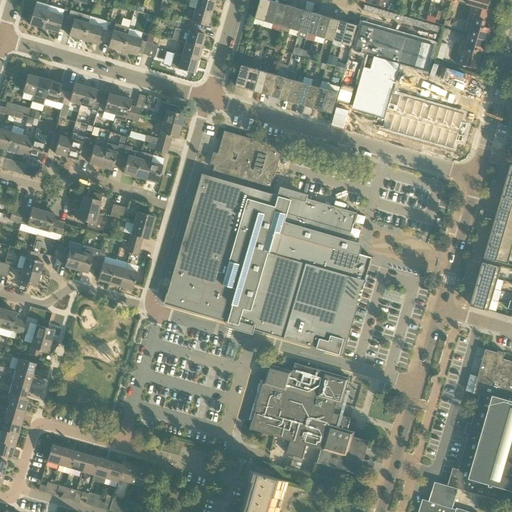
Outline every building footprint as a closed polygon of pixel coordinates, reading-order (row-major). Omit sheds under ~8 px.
[(211,13),(215,1),(211,0),(197,0),(195,8),(211,13)] [(264,21),(270,0),(269,0),(260,0),(255,18),(264,21)] [(273,23),(279,3),(270,0),(264,21),(273,23)] [(488,9),(490,0),(467,0),(466,4),(473,5),(487,10),(488,9)] [(43,29),(50,5),(37,1),(35,7),(34,7),(29,25),(30,25),(30,24),(43,28),(43,29)] [(282,26),(288,5),(279,3),(273,23),(282,26)] [(58,29),(64,31),(68,19),(70,11),(64,9),(50,5),(43,29),(44,29),(44,28),(57,32),(57,33),(58,29)] [(290,28),(296,8),(288,5),(282,26),(290,28)] [(488,9),(487,10),(473,5),(468,23),(466,29),(470,30),(469,35),(487,41),(491,29),(488,28),(493,11),(488,9)] [(208,26),(211,13),(195,8),(191,21),(208,26)] [(299,31),(305,10),(296,8),(290,28),(299,31)] [(308,33),(314,13),(305,10),(299,31),(297,36),(306,39),(308,33)] [(308,33),(316,36),(322,15),(314,13),(308,33)] [(172,21),(184,24),(186,18),(174,15),(172,21)] [(325,38),(331,18),(322,15),(316,36),(325,38)] [(334,41),(340,20),(331,18),(325,38),(334,41)] [(82,40),(83,40),(88,23),(87,23),(74,19),(75,19),(74,19),(73,21),(68,19),(64,31),(70,33),(69,36),(70,36),(83,40),(82,40)] [(172,21),(167,20),(165,25),(170,27),(175,28),(172,39),(179,41),(185,43),(201,48),(205,35),(189,31),(185,29),(183,29),(184,24),(172,21)] [(333,45),(341,47),(348,22),(340,20),(334,41),(333,45)] [(358,25),(348,22),(341,47),(350,50),(351,46),(352,46),(358,25)] [(424,22),(422,28),(430,30),(432,24),(424,22)] [(88,23),(83,40),(96,44),(97,44),(98,41),(103,43),(107,30),(101,29),(102,27),(101,27),(88,23)] [(113,32),(107,30),(103,43),(109,44),(108,48),(109,48),(109,47),(122,51),(121,52),(122,52),(127,34),(129,27),(115,23),(113,32)] [(362,24),(355,51),(374,56),(370,68),(364,66),(358,84),(365,86),(358,111),(384,119),(382,127),(454,148),(456,140),(462,142),(467,123),(461,122),(464,114),(392,93),(401,64),(426,71),(434,45),(401,35),(398,46),(386,43),(389,32),(362,24)] [(432,24),(430,30),(438,33),(440,26),(432,24)] [(146,42),(140,40),(141,39),(128,35),(128,34),(127,34),(122,52),(123,52),(136,55),(135,56),(136,56),(137,52),(143,54),(146,42)] [(143,54),(148,56),(152,44),(154,36),(148,34),(146,42),(143,54)] [(484,53),(487,41),(469,35),(467,41),(463,39),(461,45),(456,63),(468,67),(476,69),(481,52),(484,53)] [(201,48),(185,43),(179,41),(176,54),(181,56),(181,55),(198,60),(201,48)] [(158,45),(152,44),(148,56),(155,58),(158,45)] [(318,61),(320,53),(312,51),(310,59),(318,61)] [(181,56),(176,54),(175,54),(172,66),(178,68),(194,73),(198,60),(181,55),(181,56)] [(337,62),(338,57),(330,55),(327,64),(336,66),(337,62)] [(251,68),(242,65),(236,86),(245,88),(251,68)] [(253,91),(259,70),(251,68),(245,88),(253,91)] [(277,75),(271,96),(279,98),(288,70),(279,68),(277,75)] [(262,93),(268,73),(259,70),(253,91),(262,93)] [(279,98),(288,101),(294,80),(297,73),(288,70),(279,98)] [(271,96),(277,75),(268,73),(262,93),(271,96)] [(22,92),(24,92),(34,95),(39,78),(28,74),(22,92)] [(39,78),(34,95),(32,102),(44,105),(45,99),(50,81),(39,78)] [(303,83),(294,80),(288,101),(297,103),(303,83)] [(45,99),(62,104),(66,92),(60,90),(62,84),(50,81),(45,99)] [(305,106),(311,85),(303,83),(297,103),(305,106)] [(80,104),(85,87),(74,84),(71,93),(66,92),(62,104),(68,105),(70,101),(80,104)] [(314,108),(320,88),(311,85),(305,106),(314,108)] [(98,109),(101,98),(96,96),(97,90),(85,87),(80,104),(98,109)] [(323,111),(329,90),(320,88),(314,108),(323,111)] [(332,113),(338,93),(329,90),(323,111),(332,113)] [(115,114),(120,97),(109,93),(107,99),(101,98),(98,109),(115,114)] [(138,121),(145,96),(139,94),(135,108),(132,119),(138,121)] [(132,119),(135,108),(130,106),(132,100),(120,97),(115,114),(132,119)] [(17,111),(23,113),(29,115),(30,109),(7,102),(5,108),(17,111)] [(181,127),(184,115),(182,114),(183,110),(179,108),(179,107),(178,107),(161,102),(156,120),(163,122),(181,127)] [(0,112),(15,117),(16,114),(22,115),(23,113),(17,111),(5,108),(0,106),(0,112)] [(178,138),(181,127),(163,122),(159,135),(154,134),(153,137),(170,142),(172,136),(178,138)] [(6,150),(17,153),(22,135),(24,129),(13,126),(11,132),(6,150)] [(0,148),(6,150),(11,132),(0,128),(0,148)] [(241,178),(253,139),(225,131),(214,170),(241,178)] [(85,156),(88,144),(90,139),(78,135),(79,135),(73,133),(71,139),(70,139),(65,157),(77,160),(79,154),(85,156)] [(65,157),(70,139),(54,134),(50,146),(56,148),(54,153),(65,157)] [(28,156),(33,138),(22,135),(17,153),(28,156)] [(153,137),(146,135),(145,141),(149,142),(148,146),(151,147),(155,150),(156,144),(168,148),(170,142),(153,137)] [(33,138),(28,156),(40,160),(45,142),(33,138)] [(283,148),(257,140),(253,139),(241,178),(271,187),(283,148)] [(125,145),(118,143),(117,146),(107,143),(105,149),(100,166),(112,170),(113,164),(118,165),(122,154),(123,154),(125,145)] [(105,149),(88,144),(85,156),(90,157),(89,163),(100,166),(105,149)] [(167,154),(168,148),(156,144),(155,150),(167,154)] [(123,173),(134,176),(141,152),(132,150),(133,148),(125,145),(123,154),(122,154),(118,165),(125,167),(123,173)] [(145,180),(151,162),(153,155),(141,152),(141,153),(141,152),(134,176),(145,180)] [(162,165),(151,162),(145,180),(157,183),(162,165)] [(252,329),(344,356),(344,355),(370,266),(372,257),(356,253),(359,242),(349,240),(354,224),(357,213),(291,194),(289,199),(285,198),(202,174),(164,304),(229,322),(230,318),(235,320),(239,321),(238,325),(251,329),(252,329)] [(511,189),(504,188),(501,199),(511,202),(511,189)] [(80,208),(97,213),(103,195),(94,192),(92,199),(83,196),(80,208)] [(511,215),(511,202),(501,199),(498,211),(511,215)] [(110,216),(116,218),(119,206),(113,204),(110,216)] [(119,206),(116,218),(122,220),(125,208),(119,206)] [(15,222),(18,210),(13,208),(9,220),(15,222)] [(38,229),(43,211),(32,208),(30,213),(24,212),(21,224),(38,229)] [(96,219),(97,213),(80,208),(76,219),(88,222),(87,227),(96,230),(99,220),(96,219)] [(21,224),(24,212),(18,210),(15,222),(21,224)] [(55,234),(59,222),(53,220),(55,214),(43,211),(38,229),(55,234)] [(511,215),(498,211),(494,222),(511,227),(511,215)] [(134,223),(152,228),(155,217),(137,212),(134,223)] [(59,222),(55,234),(61,235),(65,223),(59,222)] [(511,240),(511,227),(494,222),(491,234),(511,240)] [(152,228),(134,223),(129,241),(141,244),(142,238),(148,240),(152,228)] [(511,253),(511,250),(511,240),(491,234),(488,246),(511,253)] [(76,270),(82,245),(83,245),(69,241),(67,248),(64,247),(60,259),(66,260),(64,266),(76,270)] [(129,241),(127,246),(139,250),(141,244),(129,241)] [(60,259),(64,247),(58,245),(55,257),(60,259)] [(89,267),(94,269),(98,257),(100,250),(82,245),(76,270),(87,273),(89,267)] [(138,255),(139,250),(127,246),(126,252),(138,255)] [(511,253),(488,246),(484,257),(508,264),(511,253)] [(22,269),(40,274),(43,262),(37,261),(39,254),(22,249),(20,256),(25,257),(22,269)] [(98,280),(109,283),(114,265),(103,262),(104,258),(98,257),(94,269),(95,269),(94,272),(99,274),(98,280)] [(109,283),(120,286),(125,269),(127,263),(116,260),(114,266),(114,265),(109,283)] [(483,263),(480,273),(498,279),(501,268),(483,263)] [(4,264),(1,275),(6,277),(10,265),(4,264)] [(37,285),(40,274),(22,269),(19,280),(37,285)] [(125,269),(120,286),(132,290),(137,272),(125,269)] [(480,273),(477,284),(495,289),(498,279),(480,273)] [(492,300),(495,289),(477,284),(474,295),(492,300)] [(489,310),(492,300),(474,295),(471,305),(489,310)] [(31,307),(29,316),(36,318),(37,315),(50,318),(52,312),(31,307)] [(17,332),(20,320),(14,319),(16,313),(4,309),(0,324),(0,334),(15,339),(17,332)] [(508,321),(509,316),(495,312),(494,318),(508,321)] [(20,320),(17,332),(22,334),(26,322),(20,320)] [(33,336),(51,341),(54,330),(36,325),(33,336)] [(47,353),(51,341),(33,336),(26,334),(24,341),(31,343),(28,354),(40,357),(42,351),(47,353)] [(504,355),(490,351),(486,349),(480,368),(511,376),(511,361),(503,359),(505,353),(504,355)] [(8,369),(15,371),(33,376),(33,375),(32,375),(35,364),(19,359),(12,357),(8,369)] [(269,364),(265,378),(257,405),(252,422),(250,430),(251,430),(251,429),(291,441),(287,454),(303,459),(307,445),(321,450),(322,450),(330,425),(348,430),(351,418),(334,414),(337,402),(342,404),(343,403),(342,403),(346,390),(350,378),(295,363),(293,371),(269,364)] [(511,391),(511,376),(480,368),(473,393),(479,395),(483,384),(511,391)] [(33,376),(15,371),(12,382),(30,387),(29,387),(32,376),(33,376)] [(30,388),(30,387),(12,382),(9,394),(25,398),(28,387),(30,388)] [(511,391),(483,384),(479,395),(480,395),(474,415),(471,424),(468,422),(465,433),(469,434),(457,475),(454,474),(455,473),(454,473),(450,486),(459,489),(511,504),(511,391)] [(30,400),(25,398),(9,394),(8,394),(11,395),(8,406),(26,412),(26,411),(25,411),(28,400),(29,400),(30,400)] [(26,412),(8,406),(8,407),(5,418),(4,418),(23,423),(21,423),(25,412),(26,412)] [(23,424),(23,423),(4,418),(5,418),(1,429),(1,430),(19,435),(18,434),(21,423),(23,424)] [(360,475),(362,470),(363,465),(362,465),(368,447),(369,443),(370,441),(353,437),(354,433),(355,433),(355,432),(348,430),(330,425),(322,450),(321,450),(318,463),(320,464),(321,463),(353,472),(353,473),(360,475)] [(0,441),(16,447),(16,446),(15,446),(18,435),(19,435),(1,430),(0,429),(0,441)] [(16,447),(0,441),(0,455),(7,457),(11,458),(14,447),(16,447)] [(63,448),(52,445),(47,461),(59,465),(63,448)] [(70,468),(75,451),(63,448),(59,465),(70,468)] [(82,471),(87,455),(75,451),(70,468),(82,471)] [(94,475),(98,458),(87,455),(82,471),(94,475)] [(105,478),(110,462),(98,458),(94,475),(105,478)] [(118,479),(121,465),(110,462),(105,478),(117,482),(118,479)] [(129,482),(134,465),(122,462),(121,465),(118,479),(129,482)] [(141,486),(146,469),(134,465),(129,482),(141,486)] [(278,511),(286,486),(287,483),(288,483),(288,482),(250,471),(250,472),(247,480),(249,481),(239,511),(278,511)] [(50,494),(53,484),(47,482),(46,486),(40,485),(38,490),(50,494)] [(470,511),(456,508),(456,509),(453,508),(459,489),(450,486),(435,482),(428,505),(422,503),(418,511),(470,511)] [(65,487),(59,486),(53,484),(50,494),(56,495),(58,491),(63,493),(65,487)] [(77,491),(71,489),(65,487),(63,493),(64,493),(62,497),(74,500),(77,491)] [(88,494),(82,492),(77,491),(74,500),(80,502),(81,498),(86,500),(88,494)] [(97,507),(99,501),(100,496),(88,492),(88,494),(86,500),(85,504),(97,507)] [(113,511),(120,511),(125,499),(113,496),(113,497),(112,501),(109,511),(113,511)] [(112,501),(106,499),(105,503),(99,501),(97,507),(109,511),(112,501)] [(128,511),(130,506),(126,505),(127,500),(125,499),(120,511),(128,511)]
